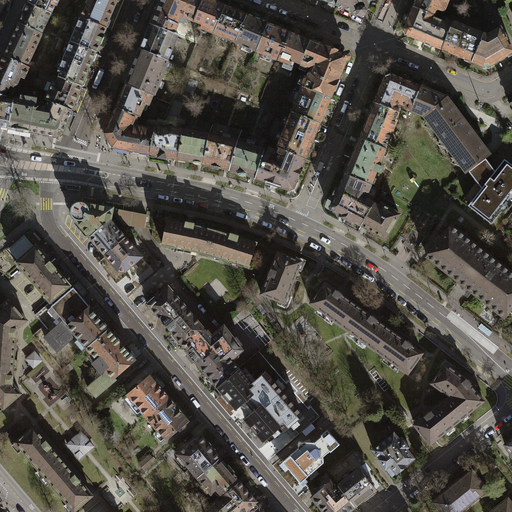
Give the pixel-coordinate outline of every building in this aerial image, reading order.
[(29,0),(28,3),(51,13),(54,5),(56,6),(58,0),(29,0)] [(116,0),(87,0),(80,18),(105,28),(116,0)] [(181,17),(194,22),(202,0),(160,0),(150,24),(175,34),(181,17)] [(200,28),(214,34),(226,6),(210,0),(202,0),(194,22),(201,25),(200,28)] [(339,0),(336,7),(364,18),(371,0),(339,0)] [(416,0),(413,8),(434,16),(437,9),(444,12),(448,0),(416,0)] [(28,3),(19,24),(41,34),(51,13),(28,3)] [(214,34),(235,42),(247,15),(226,6),(214,34)] [(442,50),(453,23),(434,16),(413,8),(404,29),(406,35),(442,50)] [(235,42),(257,51),(268,23),(247,15),(235,42)] [(105,28),(80,18),(70,42),(96,52),(105,28)] [(257,51),(278,60),(289,32),(268,23),(257,51)] [(472,62),(483,35),(453,23),(442,50),(472,62)] [(19,24),(4,56),(27,66),(41,34),(19,24)] [(178,36),(175,34),(150,24),(140,48),(168,60),(178,36)] [(511,52),(511,47),(500,27),(487,37),(483,35),(472,62),(487,68),(511,52)] [(292,61),(301,64),(311,41),(289,32),(278,60),(290,65),(292,61)] [(310,68),(302,86),(329,97),(333,90),(336,91),(339,81),(337,80),(345,61),(349,60),(350,57),(349,54),(346,53),(343,54),(311,41),(301,64),(310,68)] [(96,52),(70,42),(59,71),(60,71),(58,76),(81,86),(96,52)] [(168,60),(140,48),(125,83),(153,94),(168,60)] [(4,56),(0,64),(0,94),(4,96),(9,85),(13,87),(18,83),(21,77),(24,78),(28,67),(27,66),(4,56)] [(374,102),(400,112),(402,108),(412,111),(421,87),(391,74),(385,77),(374,102)] [(48,101),(71,110),(81,86),(58,76),(56,83),(53,81),(45,100),(48,101)] [(151,104),(153,94),(125,83),(115,107),(139,116),(146,102),(151,104)] [(292,112),(319,123),(329,97),(302,86),(292,112)] [(427,120),(439,135),(462,118),(451,103),(445,101),(447,96),(421,87),(412,111),(427,113),(427,120)] [(4,96),(0,94),(0,125),(8,127),(14,97),(4,96)] [(21,99),(14,97),(8,127),(36,132),(56,136),(62,132),(71,110),(48,101),(47,104),(35,102),(36,99),(21,96),(21,99)] [(360,138),(385,148),(400,112),(374,102),(360,138)] [(135,124),(139,116),(115,107),(104,133),(113,147),(126,150),(149,154),(154,129),(135,124)] [(277,147),(280,148),(305,158),(319,123),(292,112),(277,147)] [(462,118),(439,135),(467,173),(470,171),(486,159),(491,156),(462,118)] [(154,129),(149,154),(170,157),(177,159),(182,130),(169,126),(162,129),(154,127),(154,129)] [(209,134),(182,130),(177,159),(197,163),(203,164),(209,134)] [(237,141),(209,134),(203,164),(223,169),(229,170),(237,141)] [(360,138),(345,174),(371,184),(385,148),(360,138)] [(264,149),(237,141),(229,170),(251,176),(256,178),(263,153),(264,149)] [(271,156),(263,153),(256,178),(279,186),(288,189),(293,188),(305,158),(280,148),(275,162),(270,160),(271,156)] [(486,159),(470,171),(481,188),(468,206),(492,224),(511,196),(511,165),(503,158),(494,169),(486,159)] [(371,184),(345,174),(339,188),(336,187),(333,195),(336,196),(332,204),(330,204),(329,207),(330,210),(332,210),(334,210),(342,214),(340,216),(344,218),(350,221),(351,219),(361,225),(374,202),(365,198),(371,184)] [(373,188),(383,190),(385,183),(375,181),(373,188)] [(380,206),(374,202),(361,225),(368,229),(386,239),(400,214),(382,203),(380,206)] [(73,218),(90,238),(110,219),(111,213),(112,208),(104,206),(81,203),(76,203),(73,205),(71,212),(73,218)] [(147,215),(112,208),(111,213),(116,214),(124,224),(145,228),(147,215)] [(95,243),(105,255),(125,237),(110,219),(90,238),(95,243)] [(170,248),(193,253),(194,250),(206,253),(212,230),(189,224),(167,219),(161,244),(171,246),(170,248)] [(472,292),(505,317),(509,312),(511,308),(511,273),(451,226),(438,243),(427,256),(472,292)] [(212,230),(206,253),(248,267),(256,243),(232,235),(212,230)] [(141,256),(125,237),(105,255),(119,271),(125,271),(130,266),(141,256)] [(35,245),(16,261),(50,301),(70,284),(52,265),(35,245)] [(259,294),(282,303),(299,262),(276,252),(270,267),(259,294)] [(151,267),(141,256),(130,266),(139,276),(151,267)] [(342,325),(356,305),(325,283),(311,303),(342,325)] [(76,334),(87,348),(108,329),(79,294),(70,284),(50,301),(53,304),(51,306),(63,320),(50,332),(44,337),(56,351),(76,334)] [(188,308),(168,286),(147,304),(166,326),(188,308)] [(53,304),(50,301),(35,314),(50,332),(63,320),(51,306),(53,304)] [(0,354),(13,355),(16,328),(26,320),(12,303),(0,312),(0,354)] [(377,350),(391,330),(356,305),(342,325),(377,350)] [(188,308),(166,326),(188,352),(186,353),(194,361),(195,360),(198,364),(231,336),(223,327),(212,337),(188,308)] [(118,340),(108,329),(87,348),(97,359),(92,363),(100,372),(105,368),(107,370),(113,377),(135,358),(118,340)] [(408,373),(423,353),(391,330),(377,350),(408,373)] [(231,336),(198,364),(218,386),(238,369),(230,358),(241,349),(239,347),(242,344),(235,337),(233,339),(231,336)] [(26,359),(33,368),(43,360),(36,351),(26,359)] [(13,384),(13,355),(0,354),(0,404),(3,408),(20,393),(13,384)] [(444,400),(460,419),(484,401),(472,384),(466,377),(445,363),(431,383),(449,395),(444,400)] [(300,420),(262,376),(252,385),(238,369),(218,386),(238,409),(247,401),(255,411),(246,419),(265,442),(281,428),(285,433),(300,420)] [(107,370),(88,387),(96,397),(116,380),(113,377),(107,370)] [(127,393),(147,416),(168,398),(149,375),(140,383),(127,393)] [(168,398),(147,416),(158,429),(153,433),(160,440),(164,436),(166,439),(179,427),(188,420),(168,398)] [(430,443),(460,419),(444,400),(426,414),(414,424),(430,443)] [(15,441),(44,476),(63,460),(33,426),(15,441)] [(94,446),(81,431),(66,444),(79,459),(94,446)] [(392,475),(415,457),(408,448),(396,432),(373,450),(392,475)] [(188,465),(197,476),(219,457),(215,452),(199,435),(174,457),(184,469),(188,465)] [(299,483),(319,466),(302,445),(289,455),(281,461),(299,483)] [(139,463),(144,469),(155,460),(150,454),(139,463)] [(214,489),(220,496),(238,480),(224,463),(219,457),(197,476),(211,492),(214,489)] [(44,476),(73,510),(93,495),(63,460),(44,476)] [(329,469),(325,464),(320,468),(325,473),(329,469)] [(338,485),(341,488),(355,506),(376,489),(368,480),(369,479),(368,478),(359,468),(338,485)] [(432,501),(440,511),(457,511),(487,489),(472,470),(450,487),(432,501)] [(243,485),(238,480),(220,496),(213,501),(222,511),(242,511),(256,500),(243,485)] [(347,511),(355,506),(341,488),(339,490),(331,481),(322,488),(312,496),(325,511),(347,511)] [(511,511),(511,503),(508,498),(489,511),(511,511)] [(222,511),(213,501),(200,511),(222,511)]
